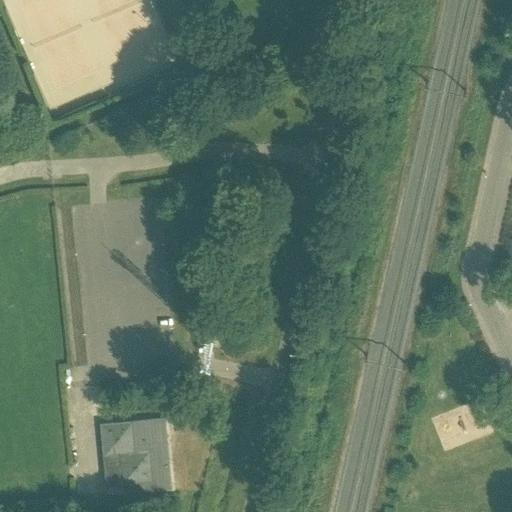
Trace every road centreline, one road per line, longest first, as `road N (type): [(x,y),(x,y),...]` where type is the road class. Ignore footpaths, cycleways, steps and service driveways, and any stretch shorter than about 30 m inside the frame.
road 1 (residential): [(251,511),(357,0)]
road 2 (residential): [(494,329),(478,293),(478,264),(511,108)]
